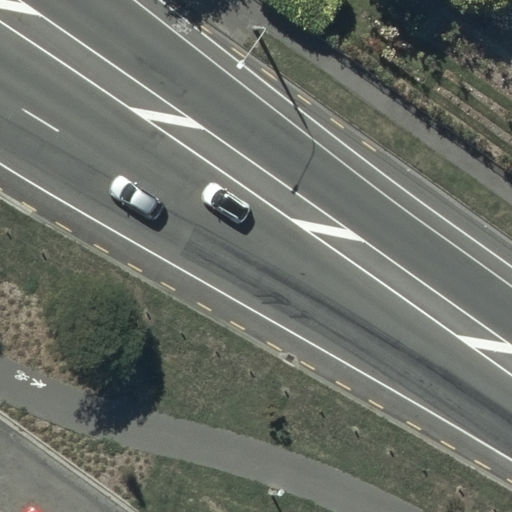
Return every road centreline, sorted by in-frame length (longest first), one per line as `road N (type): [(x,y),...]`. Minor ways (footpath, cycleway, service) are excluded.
road 1 (secondary): [(415,295),(137,174),(0,95)]
road 2 (secondary): [(98,0),(192,64),(415,295)]
